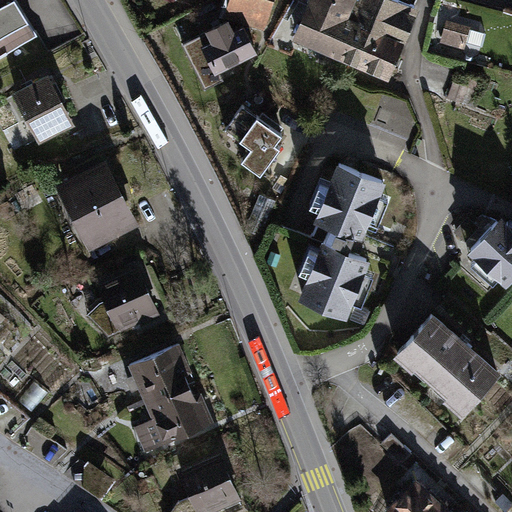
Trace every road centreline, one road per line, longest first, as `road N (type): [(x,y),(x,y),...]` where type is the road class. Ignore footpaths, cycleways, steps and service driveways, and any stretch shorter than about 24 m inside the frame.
road 1 (tertiary): [(275,384),(174,155),(88,0)]
road 2 (residential): [(430,0),(412,78),(437,204),(381,328),(364,350),(325,366)]
road 3 (residential): [(325,366),(490,511)]
road 4 (unknown): [(433,158),(331,138),(310,163),(292,208)]
road 5 (tertiary): [(324,511),(275,384)]
